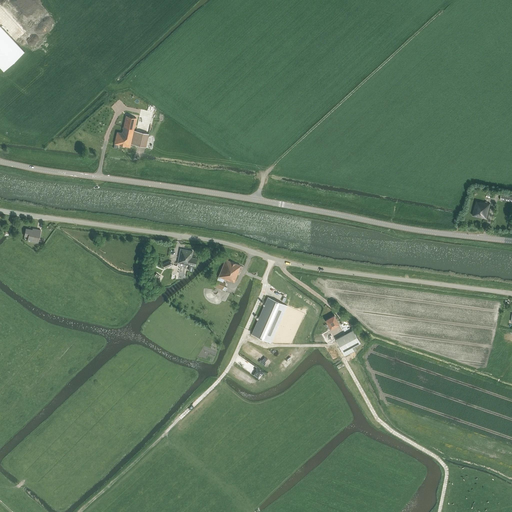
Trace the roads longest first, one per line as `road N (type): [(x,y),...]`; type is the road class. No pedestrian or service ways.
road 1 (unclassified): [(511,293),(308,267),(214,240),(0,211)]
road 2 (tertiary): [(511,241),(0,162)]
road 3 (track): [(439,511),(446,468),(377,419),(334,345),(268,346),(243,336)]
road 4 (track): [(440,12),(265,175)]
